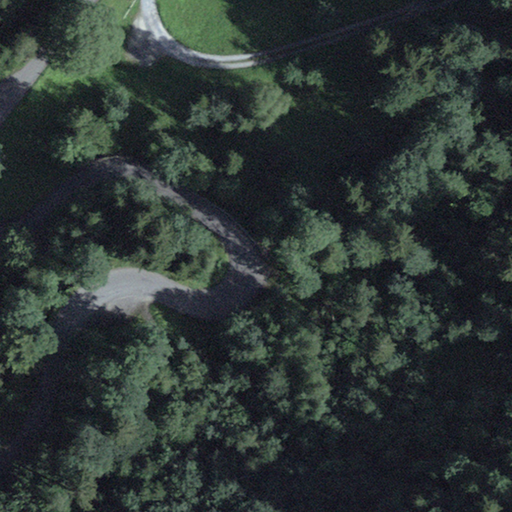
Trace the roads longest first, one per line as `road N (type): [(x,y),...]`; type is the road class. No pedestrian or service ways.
road 1 (unclassified): [(0,238),(84,179),(122,166),(202,210),(237,244),(243,266),(236,290),(212,302),(127,279),(94,288),(70,317),(35,419),(0,465)]
road 2 (track): [(148,0),(160,35),(183,57),(216,63),(275,56),(444,0)]
road 3 (unclassified): [(86,0),(0,108)]
